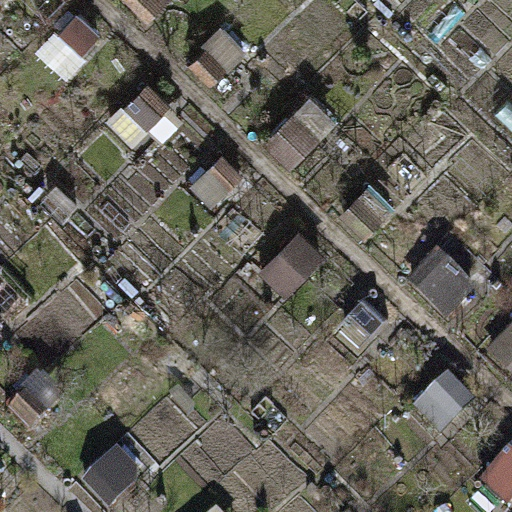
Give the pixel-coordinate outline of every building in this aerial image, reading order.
[(135,0),(153,19),(172,0),(135,0)] [(75,70),(105,32),(80,12),(49,50),(75,70)] [(115,112),(139,146),(182,115),(158,81),(115,112)] [(310,95),(266,137),(291,164),(335,122),(310,95)] [(301,226),(257,268),(282,295),(327,254),(301,226)] [(413,283),(452,321),(482,290),(443,252),(413,283)] [(511,334),(495,352),(511,368),(511,334)] [(511,447),(479,479),(504,506),(511,499),(511,447)]
